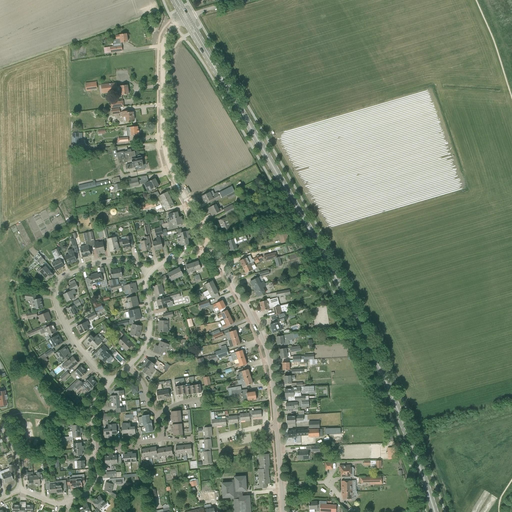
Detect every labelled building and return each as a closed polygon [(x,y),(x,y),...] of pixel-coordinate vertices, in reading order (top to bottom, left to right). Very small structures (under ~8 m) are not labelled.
[(116,44),(113,44),(113,46),(110,47),(105,48),(106,53),(122,52),(121,43),(128,42),(126,34),(115,36),(116,44)] [(94,87),(97,87),(96,82),(93,83),(93,84),(86,85),(87,91),(94,90),(94,87)] [(128,94),(127,86),(117,87),(117,83),(112,84),(101,85),(103,94),(118,91),(121,90),(121,95),(123,95),(128,94)] [(125,116),(126,121),(134,120),(133,112),(128,113),(128,111),(121,112),(122,116),(125,116)] [(138,135),(138,132),(139,132),(139,130),(138,130),(137,127),(128,128),(129,136),(138,135)] [(136,159),(134,152),(131,152),(131,151),(130,151),(130,150),(127,150),(128,152),(124,152),(123,152),(117,153),(118,161),(125,159),(126,158),(127,161),(131,160),(132,164),(126,166),(126,169),(135,168),(136,168),(141,167),(141,166),(144,166),(142,158),(142,157),(141,156),(139,156),(138,156),(137,157),(137,158),(137,159),(136,159)] [(139,185),(138,179),(137,178),(131,179),(131,180),(129,181),(130,187),(139,185)] [(141,181),(140,181),(140,184),(143,184),(144,184),(146,187),(146,188),(149,186),(152,190),(154,189),(159,186),(155,179),(148,182),(147,180),(144,181),(144,180),(141,181)] [(78,186),(80,191),(96,187),(108,184),(107,180),(95,183),(95,181),(93,181),(93,182),(78,186)] [(206,194),(202,196),(205,203),(213,199),(214,202),(219,200),(221,199),(222,198),(220,195),(219,195),(218,193),(218,192),(214,194),(213,191),(210,192),(206,194)] [(157,198),(159,201),(160,200),(160,201),(164,199),(164,200),(170,197),(167,192),(160,196),(157,192),(145,195),(145,197),(144,197),(144,200),(146,200),(146,201),(155,200),(155,199),(157,198)] [(160,200),(159,201),(163,210),(166,209),(169,207),(174,205),(170,197),(164,200),(164,199),(160,201),(160,200)] [(223,209),(225,213),(234,208),(238,205),(237,203),(232,205),(223,209)] [(208,208),(212,216),(222,211),(221,208),(219,209),(216,204),(208,208)] [(179,218),(169,220),(167,221),(167,223),(175,221),(176,227),(182,226),(181,224),(183,224),(182,217),(179,218)] [(226,218),(218,221),(223,233),(231,230),(226,218)] [(190,238),(189,231),(186,232),(186,230),(178,232),(178,234),(176,234),(177,239),(181,238),(182,239),(187,237),(187,239),(190,238)] [(279,234),(281,243),(288,241),(286,232),(279,234)] [(226,242),(230,251),(238,248),(236,244),(240,243),(241,243),(247,241),(245,235),(226,242)] [(133,243),(132,239),(131,236),(122,238),(122,239),(119,240),(120,246),(123,245),(124,251),(131,249),(130,244),(133,243)] [(150,246),(149,241),(148,237),(144,238),(145,241),(140,242),(143,251),(150,249),(150,246)] [(153,242),(155,251),(163,248),(160,237),(156,238),(157,241),(153,242)] [(187,237),(182,239),(181,238),(177,239),(179,246),(189,244),(187,239),(187,237)] [(107,240),(109,247),(110,252),(119,250),(116,238),(107,240)] [(103,242),(99,243),(98,242),(94,242),(97,254),(105,252),(103,242)] [(80,247),(81,253),(83,258),(91,256),(89,251),(88,245),(80,247)] [(51,252),(56,260),(55,260),(56,261),(52,263),(56,270),(64,266),(60,260),(63,258),(58,249),(51,252)] [(66,260),(68,264),(77,261),(75,256),(73,253),(74,253),(72,249),(68,251),(70,254),(65,256),(66,260)] [(274,258),(277,257),(275,252),(263,256),(265,261),(274,258)] [(37,260),(41,264),(45,261),(38,253),(33,259),(36,261),(37,260)] [(239,261),(242,267),(250,264),(249,263),(246,258),(244,259),(239,261)] [(198,261),(192,263),(195,271),(201,269),(198,261)] [(250,264),(242,267),(246,274),(250,271),(253,270),(251,266),(254,264),(253,262),(249,263),(250,264)] [(195,271),(192,263),(186,265),(187,270),(189,273),(195,271)] [(53,275),(50,272),(45,266),(42,269),(40,267),(36,271),(40,275),(41,274),(43,275),(46,279),(48,277),(50,278),(53,275)] [(179,268),(173,271),(177,278),(183,275),(179,268)] [(110,270),(111,275),(112,279),(117,278),(122,277),(121,269),(114,270),(113,269),(110,270)] [(177,278),(173,271),(168,274),(171,281),(177,278)] [(97,283),(94,274),(92,275),(92,276),(88,277),(88,278),(85,279),(87,287),(90,286),(90,285),(97,283)] [(97,274),(94,274),(97,283),(101,282),(102,287),(108,286),(107,282),(105,274),(101,275),(101,274),(97,275),(97,274)] [(250,282),(254,290),(264,284),(263,282),(260,284),(257,278),(250,282)] [(205,285),(208,291),(215,287),(212,281),(208,283),(205,285)] [(63,295),(67,302),(71,300),(75,298),(73,295),(76,293),(74,290),(78,288),(76,283),(69,287),(71,291),(63,295)] [(128,290),(129,294),(132,293),(137,292),(135,283),(130,284),(124,286),(125,291),(128,290)] [(254,290),(257,297),(265,293),(262,288),(265,286),(264,284),(254,290)] [(153,287),(155,295),(160,294),(164,293),(161,285),(153,287)] [(215,287),(208,291),(211,296),(214,295),(218,293),(215,287)] [(25,293),(25,298),(25,299),(31,300),(32,304),(33,304),(34,310),(38,309),(43,308),(41,298),(36,299),(35,295),(25,293)] [(85,303),(83,300),(89,297),(88,295),(78,300),(81,305),(85,303)] [(139,306),(137,296),(126,299),(127,303),(125,303),(126,309),(139,306)] [(170,302),(169,298),(161,300),(157,301),(159,309),(164,308),(167,307),(166,303),(170,302)] [(273,305),(275,315),(276,315),(282,314),(282,313),(291,312),(303,309),(301,300),(279,306),(277,298),(270,300),(269,299),(266,299),(267,300),(259,302),(261,311),(269,309),(269,306),(273,305)] [(75,301),(71,303),(72,306),(67,309),(71,317),(79,313),(76,308),(81,305),(78,300),(75,301)] [(216,304),(212,306),(214,309),(218,307),(219,311),(221,310),(225,307),(222,301),(218,303),(216,304)] [(141,318),(139,309),(134,310),(131,311),(128,312),(130,321),(136,320),(141,318)] [(230,317),(227,310),(222,312),(221,313),(217,315),(219,318),(222,316),(224,320),(230,317)] [(276,315),(275,315),(278,322),(270,325),(273,333),(281,331),(281,330),(282,330),(283,330),(285,329),(286,328),(286,327),(286,325),(286,323),(285,323),(284,321),(288,319),(288,317),(294,315),(293,311),(291,312),(282,313),(282,314),(276,315)] [(40,319),(41,318),(43,323),(51,320),(48,312),(38,316),(40,319)] [(234,324),(230,317),(224,320),(221,322),(222,325),(224,328),(229,326),(234,324)] [(89,325),(87,321),(81,324),(76,327),(80,334),(85,332),(89,330),(87,326),(89,325)] [(160,332),(162,332),(168,332),(168,321),(164,321),(159,321),(158,332),(160,332)] [(44,329),(44,331),(46,330),(49,336),(56,332),(53,325),(48,327),(44,329)] [(130,335),(139,337),(141,326),(132,325),(130,335)] [(42,330),(41,327),(28,333),(29,336),(42,330)] [(125,333),(120,328),(116,331),(121,336),(125,333)] [(238,337),(236,330),(231,332),(229,332),(225,334),(226,337),(230,336),(231,339),(238,337)] [(281,336),(276,337),(277,345),(282,344),(284,344),(284,345),(289,344),(288,341),(288,340),(294,339),(293,334),(288,335),(283,336),(281,336)] [(44,354),(46,357),(55,352),(53,349),(63,343),(58,335),(47,341),(52,349),(44,354)] [(85,341),(88,345),(94,339),(90,335),(90,336),(89,335),(85,339),(86,340),(85,341)] [(94,339),(88,345),(89,346),(92,344),(95,348),(102,341),(97,336),(94,339)] [(134,345),(128,340),(127,341),(124,337),(118,343),(126,351),(130,347),(131,348),(134,345)] [(238,337),(231,339),(228,341),(229,344),(230,348),(240,345),(238,337)] [(169,345),(165,343),(160,341),(158,347),(163,348),(162,351),(166,353),(169,345)] [(98,357),(104,363),(111,356),(107,353),(106,352),(108,350),(104,345),(101,347),(98,351),(101,354),(98,357)] [(160,357),(162,351),(163,348),(158,347),(155,346),(153,352),(156,353),(155,355),(160,356),(160,357)] [(287,353),(301,350),(300,346),(286,349),(279,350),(281,359),(286,358),(288,358),(287,353)] [(58,359),(60,357),(62,360),(66,358),(71,355),(65,347),(61,350),(54,354),(58,359)] [(238,359),(238,360),(244,357),(242,350),(230,354),(233,361),(238,359)] [(211,355),(207,357),(208,359),(212,358),(213,362),(218,360),(217,359),(229,355),(227,352),(220,354),(216,355),(211,355)] [(64,369),(67,367),(69,370),(74,366),(78,363),(73,357),(64,364),(62,366),(64,369)] [(238,360),(239,363),(235,364),(236,368),(240,367),(242,366),(247,365),(244,357),(238,360)] [(143,365),(145,367),(153,372),(155,370),(152,367),(155,363),(150,360),(149,361),(147,360),(143,365)] [(293,366),(293,362),(282,363),(283,371),(290,370),(289,366),(293,366)] [(77,375),(80,378),(86,372),(81,366),(73,374),(76,377),(77,375)] [(153,372),(145,367),(142,371),(150,377),(153,372)] [(238,373),(240,380),(250,377),(248,369),(243,371),(238,373)] [(67,372),(60,378),(63,381),(70,375),(67,372)] [(284,376),(285,384),(291,383),(291,380),(295,379),(295,376),(284,376)] [(87,386),(91,390),(97,384),(91,377),(87,380),(84,383),(87,386)] [(250,377),(240,380),(242,387),(246,386),(253,384),(250,377)] [(75,387),(80,382),(78,379),(72,385),(75,387)] [(75,387),(78,390),(84,384),(81,381),(81,382),(80,382),(75,387)] [(309,392),(308,386),(304,386),(305,387),(296,387),(292,387),(293,389),(285,390),(285,397),(293,396),(293,393),(298,393),(305,392),(309,392)] [(111,396),(111,402),(122,402),(121,398),(124,398),(124,395),(123,390),(116,391),(116,396),(111,396)] [(241,390),(231,392),(232,396),(242,394),(242,397),(243,402),(248,401),(256,400),(255,391),(250,392),(247,392),(247,390),(241,391),(241,390)] [(291,403),(286,403),(286,410),(291,409),(293,409),(293,411),(298,410),(298,408),(302,407),(309,407),(308,402),(308,400),(305,400),(301,400),(297,401),(297,403),(291,403)] [(122,402),(111,402),(112,409),(117,408),(117,413),(125,412),(125,408),(125,405),(122,405),(122,402)] [(142,416),(143,423),(150,422),(149,415),(142,416)] [(227,422),(227,419),(225,419),(225,418),(211,420),(212,422),(212,427),(226,426),(226,422),(227,422)] [(127,423),(128,433),(128,436),(135,435),(135,433),(137,433),(136,428),(135,428),(135,427),(130,427),(130,423),(127,423)] [(111,434),(111,425),(108,425),(108,429),(104,430),(102,430),(103,436),(104,436),(105,438),(112,437),(111,434)] [(204,428),(205,437),(204,437),(204,440),(210,439),(210,437),(212,436),(211,427),(204,428)] [(302,431),(296,431),(296,430),(291,430),(291,431),(287,431),(288,438),(292,438),(292,439),(296,438),(296,436),(308,435),(308,437),(319,437),(318,429),(302,430),(302,431)] [(82,431),(72,432),(73,437),(72,437),(72,436),(62,437),(63,441),(65,441),(73,440),(73,438),(81,437),(80,434),(82,433),(82,431)] [(210,439),(204,440),(205,449),(203,449),(204,452),(210,451),(209,449),(212,448),(211,439),(210,439)] [(191,445),(183,446),(184,456),(186,456),(186,453),(188,453),(188,454),(192,454),(191,445)] [(184,456),(183,446),(175,446),(176,454),(175,454),(175,457),(177,457),(179,457),(179,454),(183,454),(183,456),(184,456)] [(156,447),(148,448),(150,459),(152,458),(152,456),(157,455),(156,450),(156,447)] [(171,447),(164,448),(165,456),(170,455),(171,458),(174,457),(173,454),(171,447)] [(150,459),(148,448),(141,450),(142,457),(141,457),(141,460),(145,459),(144,457),(149,456),(149,459),(150,459)] [(164,448),(156,450),(157,455),(157,457),(158,457),(158,460),(159,460),(160,459),(160,457),(165,456),(164,448)] [(297,451),(297,460),(308,459),(308,450),(297,451)] [(210,451),(204,452),(203,452),(204,461),(203,461),(203,464),(212,463),(210,451)] [(259,455),(260,462),(269,462),(268,454),(259,455)] [(77,461),(78,469),(80,468),(85,468),(84,461),(79,461),(77,461)] [(259,470),(268,469),(270,469),(269,462),(260,462),(260,469),(259,470)] [(13,480),(11,475),(13,474),(12,465),(8,465),(9,468),(0,471),(0,478),(0,480),(2,479),(4,483),(13,480)] [(354,469),(353,468),(353,467),(352,467),(350,467),(350,465),(341,466),(341,468),(339,468),(339,472),(341,472),(341,477),(351,477),(351,476),(353,476),(353,471),(354,470),(354,469)] [(259,470),(259,477),(269,476),(268,469),(259,470)] [(40,485),(40,480),(43,480),(43,475),(43,472),(36,473),(37,475),(33,476),(34,484),(34,486),(40,485)] [(24,480),(28,480),(28,485),(34,484),(33,476),(33,473),(24,474),(24,480)] [(238,499),(238,495),(241,494),(241,496),(243,496),(243,491),(246,491),(246,487),(245,487),(244,481),(246,481),(245,476),(234,477),(234,480),(232,480),(232,482),(222,483),(223,498),(233,497),(234,499),(236,499),(238,499)] [(269,476),(259,477),(260,488),(266,488),(266,484),(270,483),(269,479),(269,476)] [(79,478),(76,479),(77,488),(82,487),(82,484),(85,483),(84,477),(79,478)] [(77,488),(76,479),(72,479),(67,479),(67,480),(67,485),(70,485),(71,489),(77,488)] [(56,493),(56,494),(62,493),(62,489),(66,488),(66,483),(66,480),(59,481),(55,482),(55,484),(56,484),(56,493)] [(50,493),(56,493),(56,484),(55,484),(50,485),(50,481),(45,482),(45,485),(46,490),(50,489),(50,493)] [(341,481),(341,492),(352,492),(352,481),(341,481)] [(110,483),(108,483),(106,482),(105,485),(104,491),(109,492),(108,494),(115,498),(117,495),(111,492),(114,484),(113,484),(110,483)] [(167,494),(166,489),(165,489),(164,487),(158,489),(159,496),(160,496),(160,497),(165,496),(165,499),(167,499),(166,495),(166,496),(166,494),(167,494)] [(357,495),(357,492),(352,492),(341,492),(341,495),(342,495),(343,499),(347,499),(347,500),(351,500),(351,499),(352,499),(351,495),(357,495)] [(200,500),(213,501),(213,494),(201,493),(200,500)] [(238,499),(236,499),(234,499),(234,511),(250,511),(249,496),(243,496),(241,496),(241,494),(238,495),(238,499)] [(96,505),(100,510),(106,504),(103,500),(100,496),(93,502),(96,505)] [(339,511),(340,506),(336,505),(320,504),(320,501),(309,502),(309,505),(309,506),(309,510),(309,511),(314,511),(314,509),(317,509),(318,511),(320,511),(339,511)] [(170,511),(169,508),(168,503),(163,505),(164,506),(163,506),(163,509),(155,511),(170,511)]
